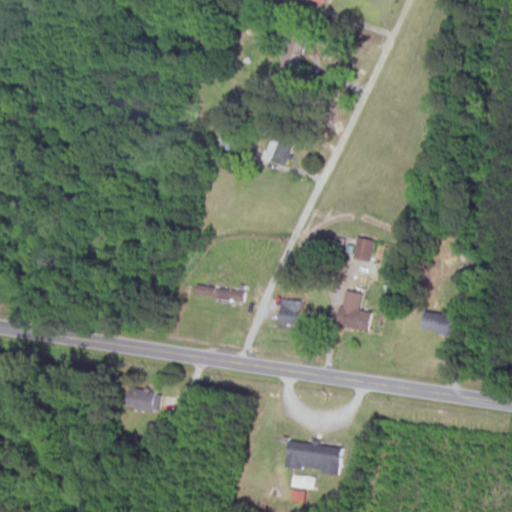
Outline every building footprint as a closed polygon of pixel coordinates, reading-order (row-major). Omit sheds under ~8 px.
[(282,66),(295,70),(305,36),(292,32),(282,66)] [(292,133),(269,132),(268,163),(291,164),(292,133)] [(204,295),(240,303),(242,294),(205,287),(204,295)] [(369,334),(373,314),(359,311),(363,295),(345,292),(338,328),(369,334)] [(299,326),(301,302),(280,300),(278,323),(299,326)] [(422,330),(454,337),(458,319),(426,312),(422,330)] [(160,391),(126,391),(126,412),(160,412),(160,391)] [(343,448),(287,442),(285,469),(341,474),(343,448)] [(139,457),(160,457),(160,443),(139,443),(139,457)]
